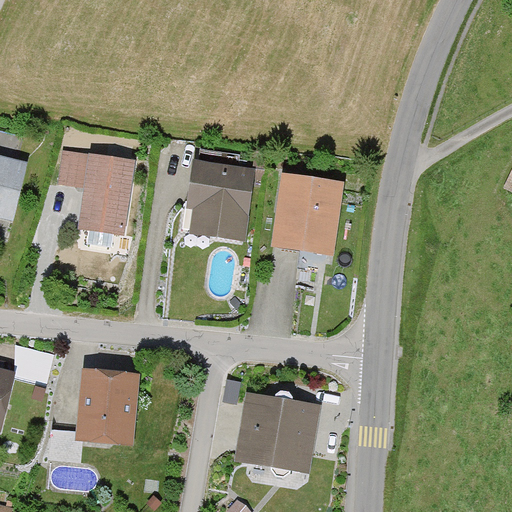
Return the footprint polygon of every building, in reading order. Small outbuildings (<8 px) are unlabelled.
[(0,131),(0,158),(18,162),(25,138),(0,131)] [(93,157),(64,153),(59,190),(85,193),(80,230),(123,235),(133,162),(93,157)] [(0,158),(0,216),(14,219),(26,163),(18,162),(0,158)] [(191,235),(244,243),(254,172),(193,163),(187,208),(195,209),(191,235)] [(340,185),(281,178),(273,250),(332,257),(340,185)] [(54,359),(14,346),(11,375),(16,376),(15,383),(45,390),(54,359)] [(0,372),(0,433),(3,435),(15,383),(16,376),(11,375),(0,372)] [(137,378),(83,375),(79,449),(132,453),(137,378)] [(318,408),(244,398),(235,468),(308,477),(318,408)]
